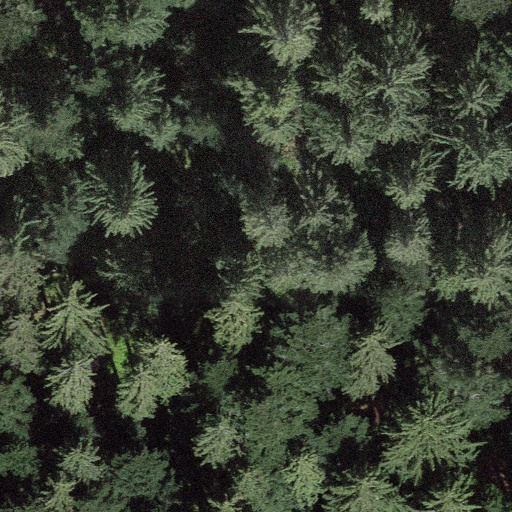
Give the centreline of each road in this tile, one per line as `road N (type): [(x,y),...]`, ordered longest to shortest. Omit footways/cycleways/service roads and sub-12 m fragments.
road 1 (track): [(0,104),(511,37)]
road 2 (track): [(511,354),(167,511)]
